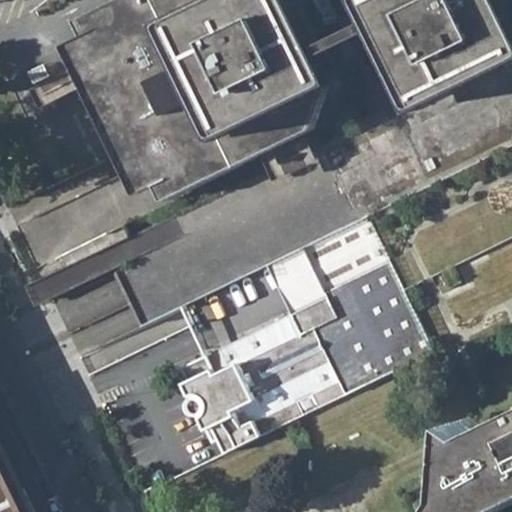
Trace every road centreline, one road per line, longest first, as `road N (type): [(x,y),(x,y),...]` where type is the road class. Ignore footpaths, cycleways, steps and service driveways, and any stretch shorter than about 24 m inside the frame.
road 1 (residential): [(0,347),(81,511)]
road 2 (unknown): [(320,511),(427,453)]
